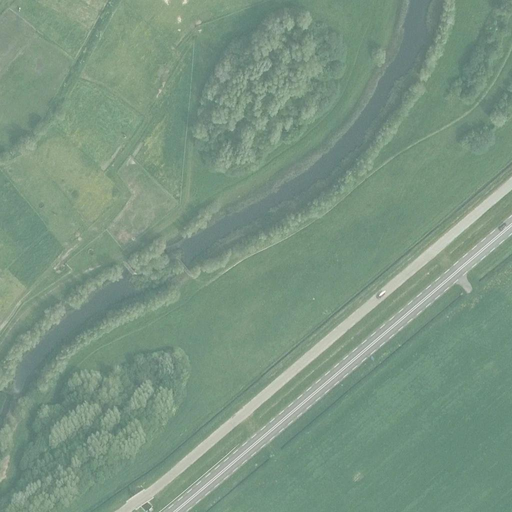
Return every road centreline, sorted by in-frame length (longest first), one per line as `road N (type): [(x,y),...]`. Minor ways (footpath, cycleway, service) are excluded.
road 1 (unclassified): [(121,511),(511,184)]
road 2 (secondary): [(174,511),(511,227)]
